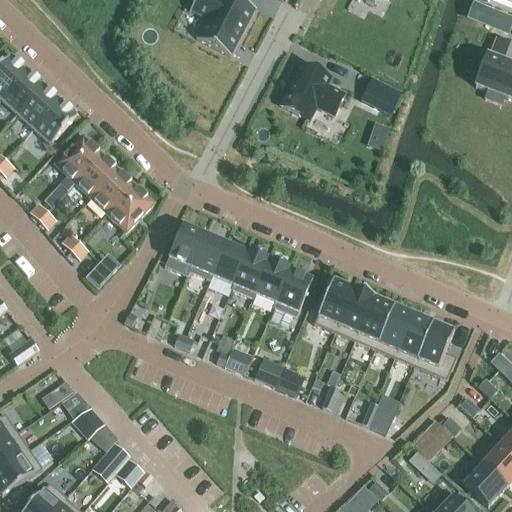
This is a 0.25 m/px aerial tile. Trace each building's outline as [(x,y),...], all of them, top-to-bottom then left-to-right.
[(196,41),(195,42),(230,60),(230,59),(254,13),(255,12),(231,0),(196,0),(189,14),(190,15),(190,14),(206,22),(197,41),(196,41)] [(473,4),(467,19),(482,25),(488,10),(473,4)] [(511,19),(499,14),(493,30),(508,36),(511,26),(511,19)] [(474,90),(487,95),(502,100),(511,104),(511,48),(497,43),(490,61),(486,59),(474,90)] [(0,103),(27,74),(10,58),(0,69),(0,103)] [(330,82),(301,67),(280,109),(308,124),(315,111),(332,120),(344,98),(327,89),(330,82)] [(0,104),(16,119),(43,89),(27,74),(0,103),(0,104)] [(32,133),(59,104),(43,89),(16,119),(32,133)] [(365,93),(360,104),(389,119),(395,108),(365,93)] [(59,104),(32,133),(49,149),(76,119),(59,104)] [(101,158),(82,140),(54,169),(66,180),(59,188),(67,195),(74,188),(101,158)] [(101,158),(74,188),(90,203),(117,173),(101,158)] [(4,164),(0,168),(0,176),(5,181),(13,173),(4,164)] [(117,173),(90,203),(106,218),(133,189),(117,173)] [(133,189),(106,218),(125,236),(153,207),(133,189)] [(38,225),(46,216),(38,208),(29,217),(38,225)] [(46,216),(38,225),(47,234),(55,225),(46,216)] [(182,229),(164,271),(187,281),(189,276),(188,276),(204,238),(182,229)] [(225,247),(204,238),(188,276),(189,276),(210,285),(212,281),(211,281),(225,247)] [(70,255),(78,247),(70,239),(61,247),(70,255)] [(78,247),(70,255),(79,264),(87,255),(78,247)] [(246,256),(225,247),(211,281),(212,281),(232,289),(232,290),(246,257),(246,256)] [(254,299),(269,264),(246,254),(246,256),(246,257),(232,290),(232,289),(230,294),(252,303),(254,299)] [(289,275),(290,273),(269,264),(254,299),(274,307),(275,308),(289,275)] [(97,269),(84,283),(96,294),(109,280),(97,269)] [(295,322),(311,284),(289,275),(275,308),(274,307),(272,312),(295,322)] [(313,328),(334,337),(352,293),(332,284),(313,328)] [(352,292),(352,293),(334,337),(354,346),(372,301),(373,302),(374,301),(352,292)] [(392,310),(373,302),(372,301),(354,346),(374,354),(392,310)] [(392,310),(374,354),(394,363),(413,318),(393,309),(392,310)] [(129,317),(123,327),(130,331),(136,321),(129,317)] [(413,318),(394,363),(414,371),(433,327),(432,327),(432,326),(413,318)] [(453,336),(433,327),(414,371),(446,385),(456,362),(444,357),(453,336)] [(205,328),(201,339),(209,343),(213,332),(205,328)] [(185,341),(178,338),(173,349),(181,353),(185,341)] [(181,353),(188,356),(193,345),(185,341),(181,353)] [(37,355),(30,344),(9,359),(17,370),(37,355)] [(230,373),(234,375),(242,357),(232,352),(228,360),(224,371),(230,373)] [(220,356),(216,367),(223,370),(228,359),(220,356)] [(498,358),(489,367),(498,376),(507,366),(498,358)] [(262,363),(254,383),(274,392),(283,372),(262,363)] [(283,372),(274,392),(284,397),(293,376),(283,372)] [(489,402),(496,395),(485,384),(478,391),(489,402)] [(64,387),(55,394),(62,404),(71,397),(64,387)] [(330,391),(326,401),(333,405),(338,394),(330,391)] [(326,401),(321,412),(329,415),(333,405),(326,401)] [(478,414),(467,403),(460,410),(471,421),(478,414)] [(81,407),(72,413),(77,421),(87,415),(81,407)] [(370,408),(366,418),(373,421),(375,416),(377,411),(370,408)] [(373,421),(368,432),(385,439),(392,423),(375,416),(373,421)] [(0,448),(16,437),(4,418),(0,420),(0,448)] [(366,418),(361,429),(368,432),(373,421),(366,418)] [(453,440),(460,433),(449,422),(442,429),(453,440)] [(99,423),(86,433),(92,439),(104,428),(99,423)] [(98,443),(109,452),(117,443),(107,432),(98,443)] [(424,434),(420,439),(437,455),(443,448),(428,434),(424,434)] [(511,436),(500,449),(511,460),(511,436)] [(0,474),(29,455),(16,437),(0,448),(0,474)] [(98,466),(105,472),(120,454),(114,448),(98,466)] [(511,460),(500,449),(482,468),(481,469),(506,491),(511,484),(511,460)] [(42,473),(29,455),(0,474),(0,500),(1,502),(42,473)] [(416,455),(407,464),(420,476),(428,467),(416,455)] [(482,468),(475,461),(456,482),(487,511),(506,491),(481,469),(482,468)] [(128,464),(115,479),(130,492),(144,476),(128,464)] [(137,485),(143,491),(151,481),(145,476),(137,485)] [(380,505),(387,497),(375,486),(368,494),(380,505)] [(56,511),(66,502),(49,487),(27,511),(56,511)] [(362,491),(354,500),(367,511),(368,511),(376,504),(362,491)] [(427,511),(464,511),(445,493),(427,511)] [(56,511),(75,511),(66,504),(67,503),(66,502),(56,511)]
